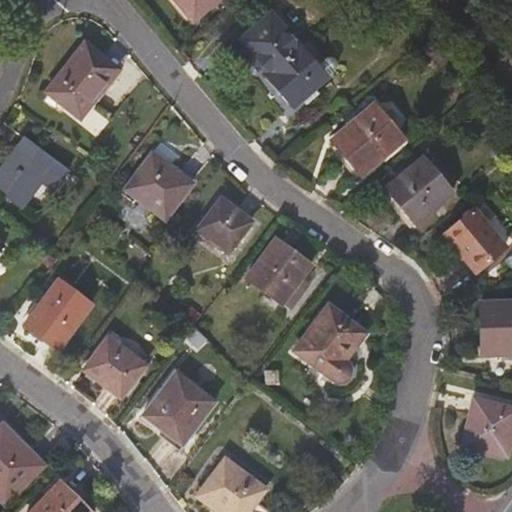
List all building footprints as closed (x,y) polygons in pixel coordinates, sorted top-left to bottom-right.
[(176,0),(196,23),(225,0),(176,0)] [(239,45),(267,78),(281,66),(299,50),(272,18),(239,45)] [(118,71),(103,60),(85,45),(47,94),(80,120),(118,71)] [(314,68),(299,50),(281,66),(267,78),(264,80),(292,113),(301,105),(319,89),(327,83),(314,68)] [(329,55),(314,68),(327,83),(342,70),(329,55)] [(323,94),(319,89),(301,105),(305,109),(323,94)] [(334,141),(364,175),(406,139),(376,105),(334,141)] [(23,139),(0,169),(0,173),(6,178),(0,185),(0,193),(19,208),(54,163),(23,139)] [(156,150),(130,186),(169,216),(196,180),(156,150)] [(415,227),(451,197),(423,164),(386,195),(415,227)] [(228,255),(250,226),(220,203),(198,233),(228,255)] [(478,276),(505,254),(471,214),(445,237),(478,276)] [(281,308),(309,271),(274,244),(246,281),(281,308)] [(59,352),(93,307),(60,284),(27,328),(59,352)] [(511,303),(478,305),(481,356),(511,355),(511,303)] [(295,356),(331,383),(335,386),(342,386),(347,384),(349,378),(348,371),(344,367),(366,340),(329,312),(295,356)] [(121,402),(145,370),(109,342),(85,373),(121,402)] [(173,377),(141,418),(181,448),(212,406),(173,377)] [(511,409),(473,400),(463,446),(506,457),(511,429),(511,409)] [(177,454),(181,448),(141,418),(137,425),(177,454)] [(6,426),(0,431),(0,434),(12,448),(17,442),(6,426)] [(44,468),(17,442),(12,448),(0,434),(0,498),(7,506),(44,468)] [(247,511),(255,502),(264,491),(225,461),(198,497),(217,511),(247,511)] [(87,511),(62,486),(36,511),(87,511)]
